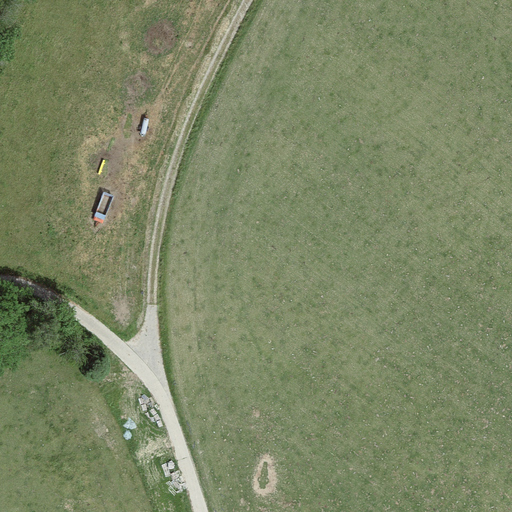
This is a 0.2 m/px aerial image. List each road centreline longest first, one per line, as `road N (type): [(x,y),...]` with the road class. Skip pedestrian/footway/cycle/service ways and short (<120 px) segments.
road 1 (track): [(245,0),(171,161),(151,289),(159,395)]
road 2 (unclassified): [(0,284),(57,299),(99,323),(159,395),(202,511)]
